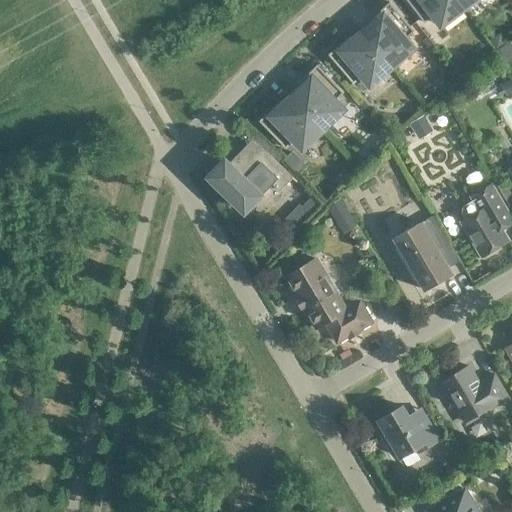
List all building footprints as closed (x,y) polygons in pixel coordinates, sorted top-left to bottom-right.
[(464,8),(457,0),(407,0),(425,23),(434,15),(441,25),(464,8)] [(371,25),(363,32),(392,66),(413,48),(405,39),(414,31),(389,2),(368,21),(371,25)] [(392,66),(363,32),(354,40),(350,36),(329,54),(353,83),(362,75),(370,84),(392,66)] [(496,34),(488,40),(495,48),(503,42),(496,34)] [(465,64),(455,71),(462,79),(471,71),(465,64)] [(300,89),(292,97),(323,129),(343,109),(335,100),(344,92),(317,65),(297,85),(300,89)] [(446,79),(452,86),(462,79),(455,71),(446,79)] [(323,129),(292,97),(284,105),(280,101),(259,121),(286,148),(294,140),(303,148),(323,129)] [(417,136),(431,127),(424,115),(410,124),(417,136)] [(255,165),(241,151),(213,179),(246,211),(247,210),(246,209),(260,194),(259,193),(270,181),(280,191),(293,177),(268,152),(255,165)] [(289,166),(298,158),(292,153),(284,161),(289,166)] [(461,222),(482,256),(486,254),(489,255),(496,251),(497,247),(509,240),(500,225),(501,221),(510,215),(492,184),(471,197),(473,200),(463,206),(461,213),(465,220),(461,222)] [(321,202),(312,194),(301,205),(310,213),(321,202)] [(325,208),(335,226),(349,217),(338,200),(325,208)] [(425,290),(453,274),(439,250),(450,244),(433,215),(394,238),(403,252),(399,254),(411,274),(414,272),(425,290)] [(316,328),(326,322),(346,309),(335,290),(336,287),(330,277),(327,277),(316,259),(286,277),(316,328)] [(360,301),(346,309),(326,322),(338,342),(372,322),(360,301)] [(469,366),(441,383),(452,400),(450,409),(479,416),(509,398),(494,374),(479,383),(469,366)] [(413,423),(402,406),(378,420),(386,434),(382,436),(389,446),(392,444),(400,457),(424,443),(426,447),(439,440),(425,416),(413,423)] [(452,461),(441,467),(447,478),(458,472),(452,461)] [(478,511),(465,489),(428,511),(478,511)]
